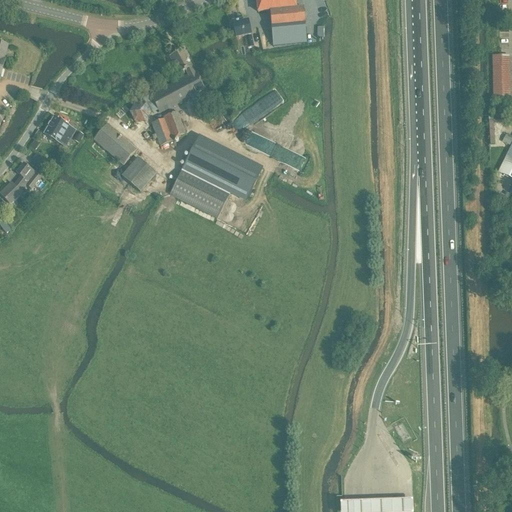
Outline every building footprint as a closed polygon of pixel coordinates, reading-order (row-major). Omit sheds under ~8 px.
[(295,0),(256,0),(257,13),(269,11),(273,47),(307,44),(305,24),(304,9),(296,9),(295,0)] [(242,23),(241,21),(232,23),(236,39),(245,37),(246,42),(247,42),(248,48),(253,47),(251,36),(248,21),(242,23)] [(0,43),(0,77),(5,60),(9,46),(0,43)] [(194,73),(191,68),(192,68),(183,50),(170,57),(179,75),(185,71),(188,76),(150,96),(159,114),(190,98),(195,107),(204,103),(199,93),(205,90),(196,72),(194,73)] [(494,101),(509,100),(509,56),(493,57),(494,101)] [(145,123),(151,113),(146,104),(135,104),(129,114),(135,123),(145,123)] [(208,122),(217,116),(211,107),(202,113),(208,122)] [(161,147),(173,142),(172,140),(186,136),(177,112),(164,117),(165,119),(152,124),(161,147)] [(66,148),(76,131),(54,118),(43,135),(66,148)] [(124,166),(137,151),(107,126),(94,141),(124,166)] [(79,132),(73,141),(78,144),(83,135),(79,132)] [(504,137),(502,142),(509,146),(511,141),(511,138),(505,135),(504,137)] [(199,137),(169,195),(218,219),(231,193),(246,200),(257,179),(262,169),(199,137)] [(511,178),(511,147),(500,173),(511,178)] [(140,193),(156,174),(138,159),(122,177),(140,193)] [(11,183),(0,193),(0,194),(11,205),(22,194),(21,193),(26,185),(32,190),(41,177),(23,164),(16,173),(21,177),(19,180),(20,181),(15,187),(11,183)] [(340,501),(340,511),(412,511),(412,499),(340,501)]
